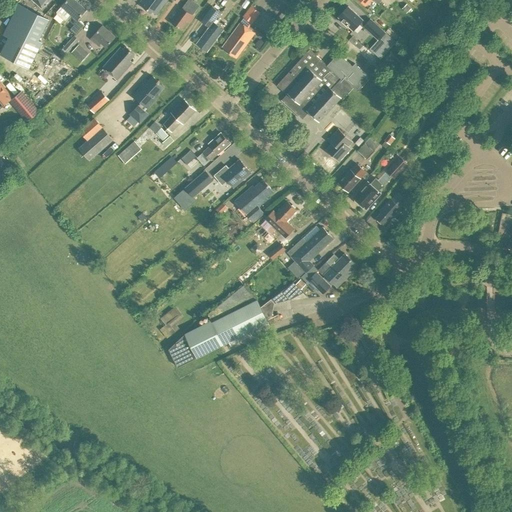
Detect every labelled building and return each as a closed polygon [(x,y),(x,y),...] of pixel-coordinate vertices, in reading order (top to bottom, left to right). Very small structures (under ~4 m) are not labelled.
[(32,0),(42,8),(49,0),(32,0)] [(78,19),(86,10),(75,0),(67,0),(62,6),(57,12),(57,14),(64,20),(66,20),(67,19),(74,25),(79,20),(78,19)] [(142,0),(141,1),(146,5),(144,7),(151,13),(152,11),(157,15),(168,0),(142,0)] [(182,0),(183,0),(188,0),(172,23),(181,30),(187,21),(189,23),(194,16),(193,15),(200,5),(194,1),(194,0),(182,0)] [(50,19),(19,4),(3,35),(8,38),(0,55),(29,69),(43,43),(39,41),(50,19)] [(244,18),(222,48),(233,56),(235,54),(238,57),(255,33),(248,28),(251,23),(252,24),(260,13),(251,6),(243,17),(244,18)] [(338,17),(353,31),(359,24),(365,29),(366,28),(378,40),(385,33),(371,19),(367,23),(348,6),(338,17)] [(220,13),(212,7),(201,21),(209,27),(197,44),(207,52),(224,29),(216,24),(219,21),(216,19),(220,13)] [(77,35),(86,26),(81,20),(72,29),(77,35)] [(445,30),(435,20),(431,24),(441,34),(445,30)] [(103,25),(90,39),(98,46),(101,43),(106,48),(115,37),(103,25)] [(196,43),(205,32),(199,28),(190,38),(196,43)] [(74,36),(63,48),(68,52),(79,40),(74,36)] [(363,46),(353,36),(349,40),(359,50),(363,46)] [(89,53),(79,44),(71,52),(82,61),(89,53)] [(121,47),(103,67),(118,80),(132,63),(129,60),(135,54),(126,46),(123,49),(121,47)] [(327,65),(310,50),(277,85),(287,95),(282,101),(303,120),(310,113),(320,121),(341,98),(342,100),(354,88),(358,91),(370,78),(355,64),(353,66),(338,53),(327,65)] [(138,105),(130,114),(140,123),(148,114),(145,111),(148,108),(159,96),(158,94),(165,87),(153,76),(144,86),(142,85),(133,95),(141,103),(139,106),(138,105)] [(126,90),(132,95),(140,86),(134,81),(126,90)] [(0,85),(0,106),(11,98),(0,85)] [(40,111),(23,90),(10,101),(27,122),(40,111)] [(102,92),(87,105),(95,113),(110,100),(102,92)] [(171,113),(173,115),(164,125),(172,132),(181,122),(183,124),(196,111),(184,99),(171,113)] [(95,118),(70,139),(77,147),(86,139),(87,140),(78,148),(79,149),(79,148),(90,161),(114,140),(95,118)] [(168,136),(161,127),(155,132),(163,141),(168,136)] [(349,146),(353,142),(338,128),(328,140),(332,143),(326,150),(339,162),(351,149),(349,146)] [(211,146),(203,152),(210,160),(218,154),(231,144),(221,133),(209,144),(211,146)] [(390,135),(384,146),(389,149),(395,138),(390,135)] [(169,137),(163,143),(167,148),(174,141),(169,137)] [(118,156),(126,164),(142,149),(135,141),(118,156)] [(181,159),(191,169),(200,161),(191,150),(181,159)] [(250,165),(240,154),(229,164),(225,160),(214,169),(222,178),(227,174),(233,181),(250,165)] [(161,179),(178,162),(172,156),(155,173),(161,179)] [(400,156),(386,171),(394,179),(408,164),(400,156)] [(365,179),(369,175),(357,164),(351,170),(339,183),(348,192),(362,177),(365,179)] [(7,169),(1,173),(7,181),(13,177),(7,169)] [(193,197),(206,187),(198,177),(185,188),(193,197)] [(368,182),(353,198),(366,209),(381,193),(378,191),(384,185),(376,178),(370,184),(368,182)] [(266,197),(273,191),(263,179),(254,187),(253,185),(235,201),(240,207),(234,212),(242,221),(248,216),(254,222),(264,213),(259,207),(261,204),(260,203),(267,198),(266,197)] [(406,198),(411,193),(406,188),(400,194),(406,198)] [(380,211),(382,213),(377,218),(384,224),(391,216),(393,217),(401,208),(401,207),(407,200),(398,192),(392,199),(391,199),(380,211)] [(265,219),(285,238),(294,228),(287,221),(297,210),(287,201),(276,213),(273,210),(265,219)] [(228,208),(223,203),(216,210),(220,215),(228,208)] [(502,238),(499,243),(506,247),(508,249),(510,250),(511,247),(511,214),(502,213),(498,238),(502,238)] [(306,272),(301,277),(306,282),(309,280),(323,294),(333,284),(337,287),(352,272),(351,271),(357,265),(345,254),(324,275),(326,276),(323,279),(317,272),(318,271),(313,266),(314,265),(310,261),(334,239),(323,227),(307,242),(303,238),(287,252),(295,261),(288,268),(297,278),(306,272)] [(273,260),(285,250),(281,244),(268,254),(273,260)] [(290,292),(288,290),(286,293),(291,298),(296,291),(299,293),(307,283),(302,279),(290,292)] [(258,300),(244,285),(209,316),(212,323),(185,334),(169,349),(178,367),(252,330),(254,334),(270,326),(258,300)] [(171,334),(179,328),(172,319),(164,325),(171,334)]
